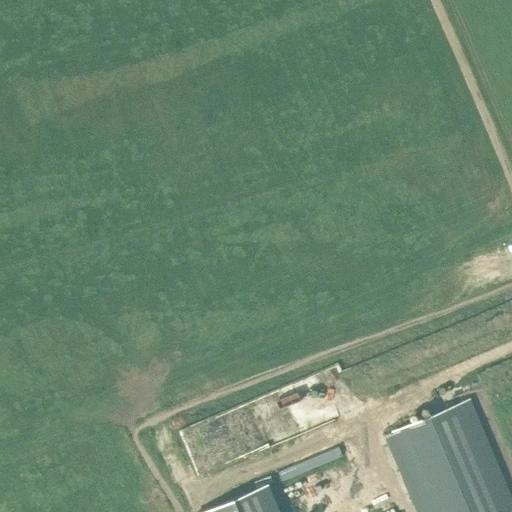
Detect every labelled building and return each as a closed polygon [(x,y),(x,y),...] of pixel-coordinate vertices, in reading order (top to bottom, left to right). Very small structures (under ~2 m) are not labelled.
[(497,277),(511,273),(511,240),(488,247),(497,277)] [(442,355),(511,329),(511,305),(434,333),(442,355)] [(511,351),(474,366),(488,403),(511,393),(511,351)] [(511,511),(511,501),(469,399),(450,406),(392,430),(427,511),(511,511)] [(338,445),(277,470),(282,481),(342,455),(338,445)] [(281,511),(268,482),(198,511),(281,511)]
